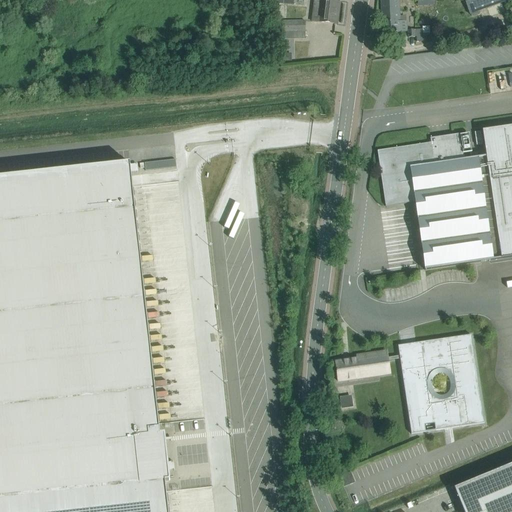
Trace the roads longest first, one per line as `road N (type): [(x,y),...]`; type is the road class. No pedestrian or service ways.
road 1 (unclassified): [(327,511),(308,431),(310,361),(360,0)]
road 2 (unknown): [(0,156),(181,140)]
